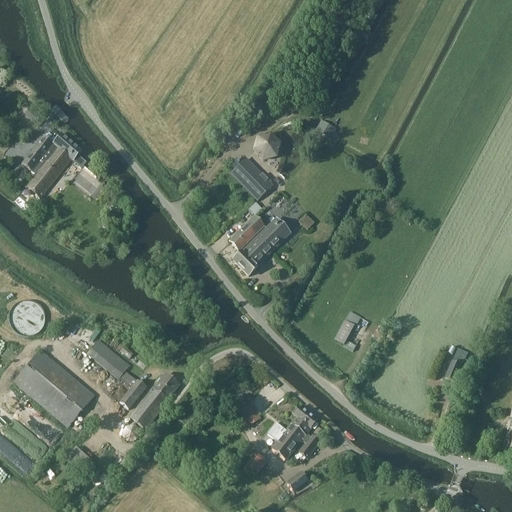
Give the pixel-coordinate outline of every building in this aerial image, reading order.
[(330,139),(337,129),(322,120),(316,130),(330,139)] [(25,188),(40,200),(71,161),(81,169),(85,164),(77,157),(81,153),(62,136),(53,145),(36,168),(39,170),(25,188)] [(253,152),(262,161),(275,158),(278,145),(269,136),(257,139),(253,152)] [(36,168),(53,145),(43,137),(22,165),(32,173),(36,168)] [(245,160),(231,174),(257,201),(271,187),(266,181),(267,180),(262,175),(261,176),(245,160)] [(255,215),(262,209),(257,203),(250,209),(255,215)] [(308,230),(315,223),(306,215),(299,221),(308,230)] [(239,252),(264,228),(264,227),(254,218),(229,242),(239,252)] [(256,268),(290,235),(276,220),(233,262),(249,278),(257,269),(256,268)] [(345,345),(354,328),(345,323),(335,340),(345,345)] [(119,381),(129,367),(97,341),(87,355),(119,381)] [(68,429),(94,397),(41,352),(14,383),(68,429)] [(445,379),(455,384),(463,367),(453,362),(445,379)] [(168,401),(178,387),(164,376),(153,390),(153,389),(129,419),(145,432),(168,402),(168,401)] [(128,411),(146,388),(137,381),(119,404),(128,411)] [(250,404),(232,417),(243,433),(261,420),(250,404)] [(317,423),(299,408),(298,408),(292,416),(296,418),(271,450),(286,462),(304,439),(307,441),(297,455),(304,460),(318,441),(311,436),(310,436),(307,435),(317,423)] [(84,473),(93,461),(76,448),(67,459),(84,473)] [(256,453),(245,467),(256,476),(267,462),(256,453)] [(293,493),(308,482),(301,474),(287,484),(293,493)]
